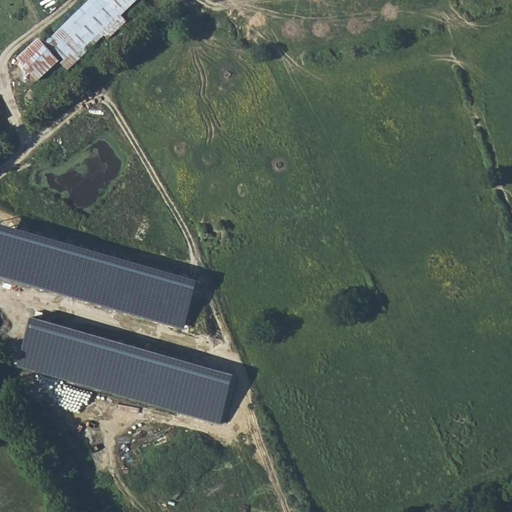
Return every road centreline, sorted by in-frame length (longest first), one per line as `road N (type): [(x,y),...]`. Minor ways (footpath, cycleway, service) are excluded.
road 1 (track): [(511,205),(446,22),(422,17),(320,45),(288,45),(254,40),(181,0)]
road 2 (track): [(0,372),(79,511)]
